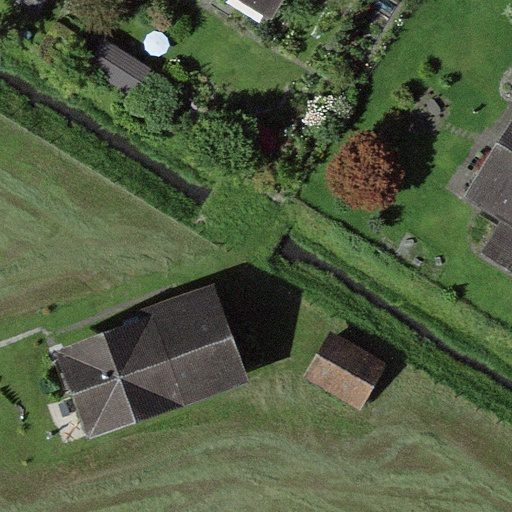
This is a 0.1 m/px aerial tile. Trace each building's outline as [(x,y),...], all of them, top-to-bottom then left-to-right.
[(274,0),(223,0),(260,22),(274,0)] [(148,72),(100,41),(82,70),(129,101),(148,72)] [(511,104),(453,199),(486,220),(469,246),(511,272),(511,104)] [(197,294),(44,353),(80,446),(233,387),(197,294)] [(384,366),(326,334),(301,382),(358,413),(384,366)]
